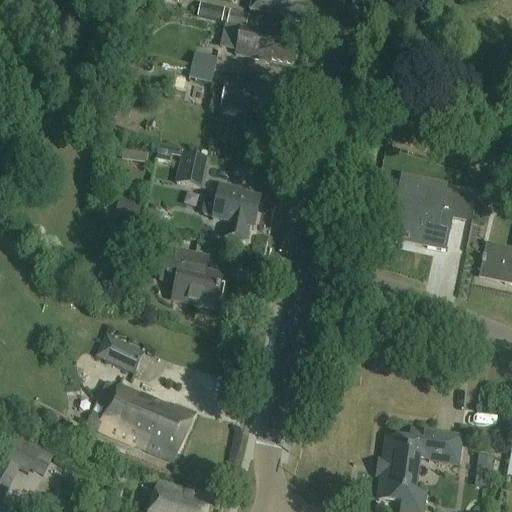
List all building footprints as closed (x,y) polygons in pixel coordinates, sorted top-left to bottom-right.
[(251,0),(249,13),(265,17),(302,24),(305,9),(300,8),(301,0),(251,0)] [(248,17),(200,6),(197,20),(245,30),(248,17)] [(298,43),(242,30),(236,56),(271,64),(272,61),(293,66),(298,43)] [(192,67),(215,72),(217,61),(194,56),(192,67)] [(212,86),(215,72),(192,67),(189,81),(212,86)] [(284,99),(227,87),(222,110),(251,117),(250,122),(251,125),(254,127),(257,127),(260,127),(262,124),(263,120),(280,123),(280,121),(283,119),(284,111),(282,109),(284,99)] [(148,150),(128,148),(126,164),(146,166),(148,150)] [(181,161),(175,186),(203,192),(209,163),(182,157),(182,154),(158,149),(155,163),(170,166),(171,159),(181,161)] [(234,192),(219,189),(216,205),(206,203),(204,204),(201,215),(203,219),(213,221),(212,223),(227,226),(224,240),(246,244),(249,231),(254,232),(260,202),(233,196),(234,192)] [(472,199),(446,193),(443,207),(427,204),(425,213),(397,207),(390,239),(429,247),(428,250),(446,254),(453,220),(467,223),(472,199)] [(118,201),(113,225),(137,229),(141,206),(118,201)] [(163,217),(147,214),(143,230),(159,234),(163,217)] [(511,252),(489,247),(482,280),(506,285),(506,287),(511,287),(511,252)] [(195,260),(167,254),(162,277),(179,281),(174,303),(215,312),(223,278),(193,272),(195,260)] [(145,356),(106,338),(96,360),(134,378),(145,356)] [(174,410),(119,386),(107,413),(98,431),(175,463),(197,415),(176,405),(174,410)] [(462,440),(412,433),(410,444),(388,441),(379,503),(402,506),(401,511),(423,511),(425,497),(415,495),(420,459),(430,460),(430,464),(458,468),(462,440)] [(53,458),(11,439),(0,462),(0,507),(16,472),(28,477),(29,474),(43,480),(53,458)] [(177,490),(158,484),(149,511),(208,511),(213,498),(178,487),(177,490)]
